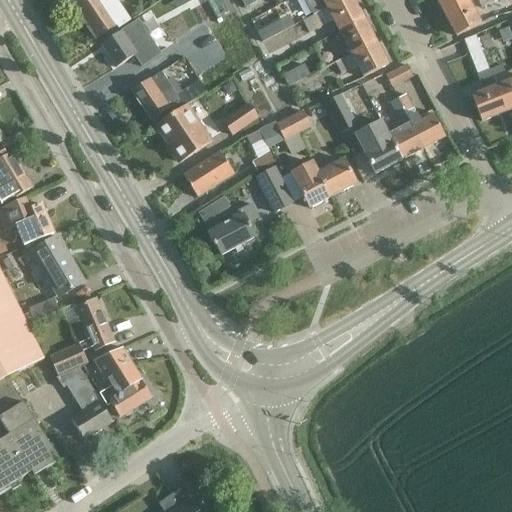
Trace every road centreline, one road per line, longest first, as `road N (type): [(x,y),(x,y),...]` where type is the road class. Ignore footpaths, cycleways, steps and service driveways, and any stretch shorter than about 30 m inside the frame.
road 1 (secondary): [(126,204),(17,14)]
road 2 (residential): [(73,511),(190,430),(265,419)]
road 3 (residential): [(493,191),(393,0)]
road 4 (residential): [(0,44),(101,219)]
road 5 (residential): [(493,191),(315,279)]
road 6 (secondary): [(367,321),(511,226)]
road 7 (residential): [(101,219),(173,342),(198,328)]
road 8 (secondary): [(198,328),(126,204)]
road 9 (secondary): [(266,388),(313,376),(354,345),(367,321)]
